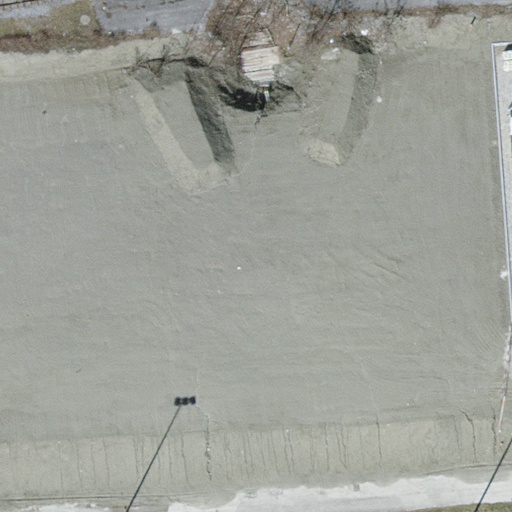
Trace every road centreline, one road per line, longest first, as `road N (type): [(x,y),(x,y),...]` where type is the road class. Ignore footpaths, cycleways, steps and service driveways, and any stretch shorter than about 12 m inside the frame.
road 1 (motorway): [(0,349),(511,312)]
road 2 (motorway): [(511,155),(0,190)]
road 3 (track): [(511,495),(215,511)]
